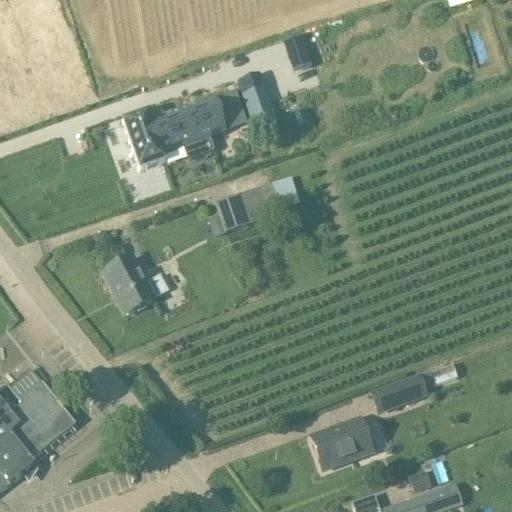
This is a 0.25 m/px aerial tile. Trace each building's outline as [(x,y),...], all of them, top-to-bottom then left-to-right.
[(258,78),(236,85),(242,101),(264,93),(258,78)] [(264,93),(242,101),(247,116),(269,108),(264,93)] [(121,124),(138,174),(165,165),(162,159),(226,138),(213,102),(158,120),(155,113),(121,124)] [(269,108),(247,116),(255,138),(277,130),(269,108)] [(166,179),(156,182),(161,197),(171,194),(166,179)] [(250,227),(249,223),(297,208),(289,181),(214,205),(224,236),(250,227)] [(154,304),(153,302),(168,294),(159,278),(145,286),(131,260),(100,277),(123,320),(154,304)] [(418,380),(387,391),(394,410),(425,399),(418,380)] [(74,429),(56,407),(40,388),(19,405),(7,389),(0,394),(0,496),(21,479),(28,488),(37,474),(29,465),(74,429)] [(359,423),(309,441),(321,474),(371,456),(359,423)] [(424,476),(413,480),(418,493),(429,490),(424,476)] [(352,511),(443,511),(437,494),(386,511),(377,511),(373,499),(350,507),(352,511)]
